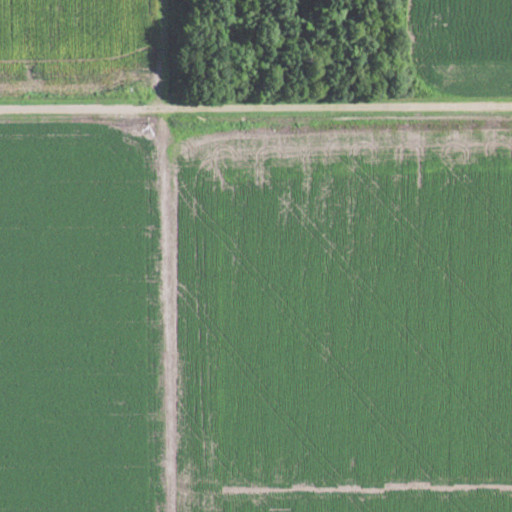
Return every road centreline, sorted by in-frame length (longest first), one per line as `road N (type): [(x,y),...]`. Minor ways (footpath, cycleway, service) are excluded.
road 1 (residential): [(0,108),(511,107)]
road 2 (track): [(0,82),(89,82),(131,72),(149,57),(156,0)]
